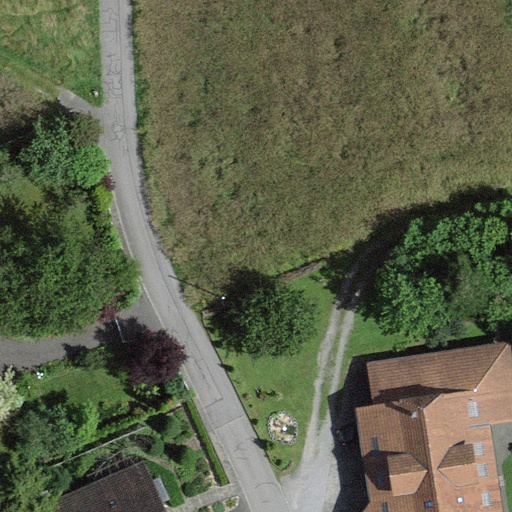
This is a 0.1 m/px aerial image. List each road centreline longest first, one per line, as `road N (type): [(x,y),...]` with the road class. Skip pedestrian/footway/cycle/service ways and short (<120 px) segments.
road 1 (residential): [(241,511),(130,178),(114,0)]
road 2 (track): [(124,128),(0,56)]
